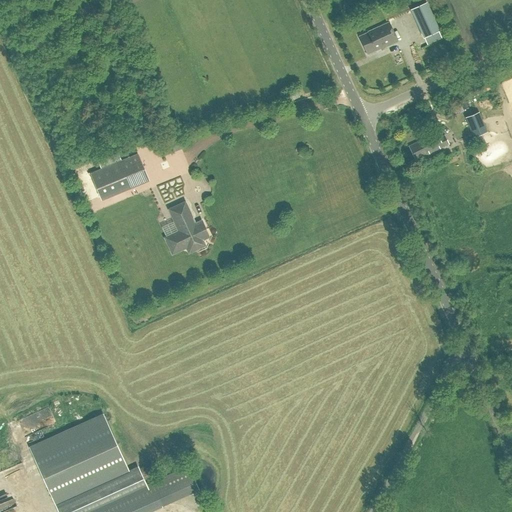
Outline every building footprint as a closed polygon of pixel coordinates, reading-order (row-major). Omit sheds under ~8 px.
[(411,9),(423,38),(439,31),(426,3),(411,9)] [(359,36),(367,54),(379,48),(380,49),(397,41),(388,22),(367,32),(359,36)] [(396,66),(400,75),(409,71),(405,62),(396,66)] [(296,91),(288,94),(291,100),(299,96),(296,91)] [(449,117),(463,110),(459,101),(445,108),(449,117)] [(467,134),(471,132),(473,137),(486,132),(478,112),(465,118),(468,124),(453,130),(457,140),(468,135),(467,134)] [(449,144),(444,135),(439,138),(436,132),(408,146),(415,160),(449,144)] [(164,155),(181,148),(176,138),(159,145),(164,155)] [(101,168),(121,160),(117,151),(103,157),(101,153),(95,155),(101,168)] [(99,196),(146,177),(137,154),(90,173),(99,196)] [(181,196),(163,203),(165,208),(183,201),(181,196)] [(204,232),(205,230),(201,223),(199,222),(194,224),(184,203),(169,210),(179,231),(165,238),(172,253),(186,247),(188,251),(190,251),(195,249),(196,246),(195,243),(201,240),(199,235),(204,232)] [(160,227),(163,236),(169,235),(166,225),(160,227)] [(103,412),(29,446),(58,511),(85,511),(147,484),(138,465),(129,469),(103,412)] [(188,466),(147,484),(85,511),(148,511),(199,490),(188,466)]
